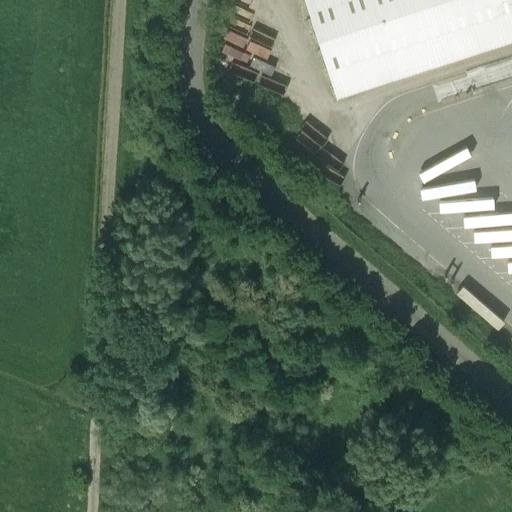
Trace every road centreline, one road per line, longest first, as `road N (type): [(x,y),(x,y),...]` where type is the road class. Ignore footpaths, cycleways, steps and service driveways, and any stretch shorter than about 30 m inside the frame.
road 1 (unclassified): [(511,396),(217,143),(197,116),(192,0)]
road 2 (unclassified): [(91,511),(117,0)]
road 3 (unknown): [(511,63),(384,104),(358,139),(358,158),(382,196),(511,305)]
